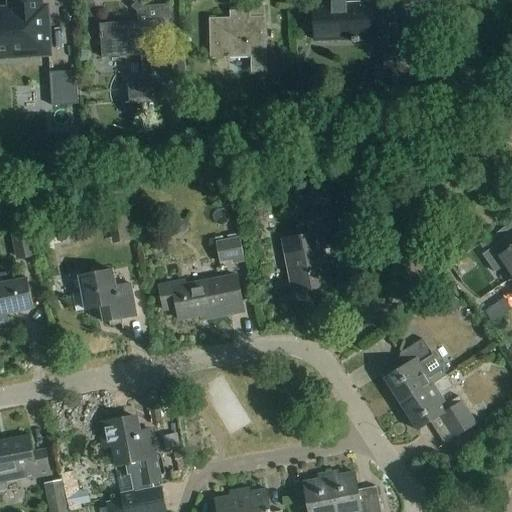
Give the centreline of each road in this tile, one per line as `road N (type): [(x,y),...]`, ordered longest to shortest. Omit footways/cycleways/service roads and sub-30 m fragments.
road 1 (residential): [(0,401),(270,347),(315,356)]
road 2 (residential): [(186,511),(203,478),(336,447),(365,428)]
road 3 (residential): [(511,124),(476,78),(438,0)]
